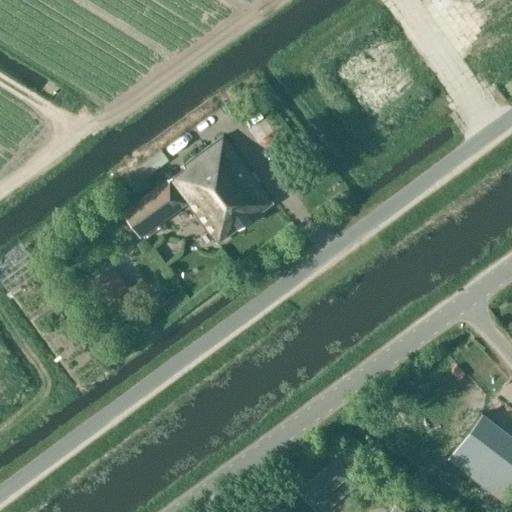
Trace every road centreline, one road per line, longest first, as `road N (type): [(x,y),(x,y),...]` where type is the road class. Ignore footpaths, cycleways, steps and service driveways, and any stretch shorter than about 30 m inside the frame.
road 1 (unclassified): [(0,495),(511,118)]
road 2 (tertiary): [(175,511),(511,266)]
road 3 (track): [(0,86),(79,135),(280,0)]
road 4 (track): [(394,0),(493,131)]
